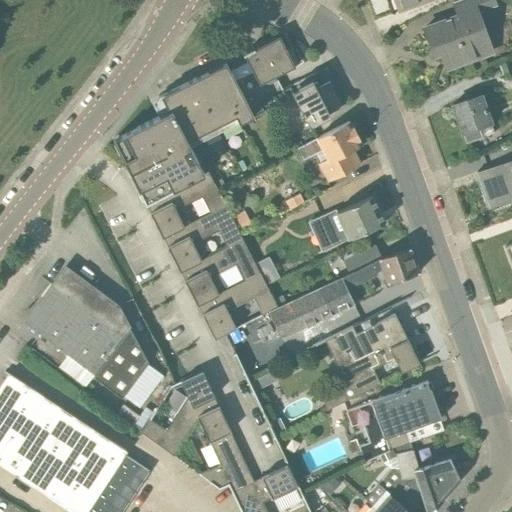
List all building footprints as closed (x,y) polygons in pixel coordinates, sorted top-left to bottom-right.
[(394,0),(399,12),(432,0),(394,0)] [(483,56),(477,38),(486,35),(478,14),(497,7),(494,0),(463,0),(454,3),(458,17),(424,29),(431,46),(438,43),(447,68),(483,56)] [(295,67),(279,36),(243,54),(244,56),(245,56),(259,84),(293,67),(294,68),(295,67)] [(144,201),(202,171),(186,139),(234,115),(238,122),(252,115),(235,81),(230,70),(224,73),(220,66),(200,76),(196,78),(159,97),(160,98),(163,97),(170,111),(137,128),(114,140),(129,171),(144,201)] [(314,85),(312,81),(291,91),(296,101),(308,125),(343,107),(329,82),(319,87),(317,83),(314,85)] [(466,143),(482,137),(479,129),(496,124),(485,94),(453,106),(466,143)] [(259,102),(249,107),(254,116),(264,111),(259,102)] [(360,164),(353,149),(361,145),(350,122),(298,148),(303,160),(323,150),(327,158),(318,163),(327,180),(360,164)] [(489,205),(511,197),(511,163),(478,175),(489,205)] [(210,213),(225,206),(206,169),(202,171),(144,201),(145,204),(146,204),(163,237),(184,227),(175,210),(201,196),(210,213)] [(304,201),(299,194),(285,202),(289,209),(304,201)] [(327,249),(349,239),(384,224),(372,197),(327,217),(336,235),(323,241),(318,233),(303,241),(303,240),(266,259),(275,277),(286,271),(288,274),(313,261),(312,258),(327,249)] [(227,247),(242,240),(225,206),(210,213),(184,227),(163,237),(180,271),(201,261),(193,244),(219,230),(227,247)] [(252,225),(244,210),(233,216),(241,231),(252,225)] [(245,281),(259,274),(242,240),(227,247),(201,261),(180,271),(198,305),(219,294),(210,277),(236,264),(245,281)] [(383,257),(342,278),(347,288),(378,273),(377,271),(382,269),(388,284),(419,273),(410,248),(383,257)] [(95,375),(93,377),(122,398),(149,362),(130,328),(130,327),(119,306),(68,268),(26,324),(95,375)] [(259,274),(245,281),(219,294),(198,305),(215,339),(236,328),(227,311),(253,298),(262,315),(277,308),(273,300),(259,274)] [(347,288),(342,278),(286,305),(277,309),(269,313),(282,338),(354,303),(347,288)] [(283,299),(278,298),(273,300),(277,308),(277,309),(286,305),(283,299)] [(412,350),(395,314),(345,339),(341,332),(325,340),(346,383),(320,396),(328,411),(380,386),(372,370),(412,350)] [(163,375),(147,364),(123,396),(139,407),(163,375)] [(197,419),(219,408),(202,371),(180,382),(187,396),(165,429),(150,419),(141,433),(175,454),(197,419)] [(126,452),(12,377),(0,395),(0,466),(69,511),(123,511),(150,471),(125,454),(126,452)] [(379,453),(394,448),(410,442),(444,430),(440,420),(441,420),(428,381),(371,402),(346,411),(352,426),(361,423),(369,444),(360,447),(365,461),(379,453)] [(219,408),(197,419),(213,452),(218,462),(196,472),(219,490),(228,486),(231,492),(254,481),(219,408)] [(284,430),(282,424),(276,422),(270,425),(275,434),(284,430)] [(416,476),(426,511),(430,511),(458,481),(459,479),(451,460),(418,470),(410,442),(394,448),(397,456),(400,468),(402,479),(416,476)] [(267,511),(263,503),(298,486),(288,465),(285,466),(254,481),(231,492),(240,511),(267,511)] [(426,511),(416,476),(402,479),(400,468),(392,469),(379,485),(381,486),(366,503),(374,511),(375,511),(426,511)] [(330,495),(340,484),(335,479),(320,487),(330,495)]
